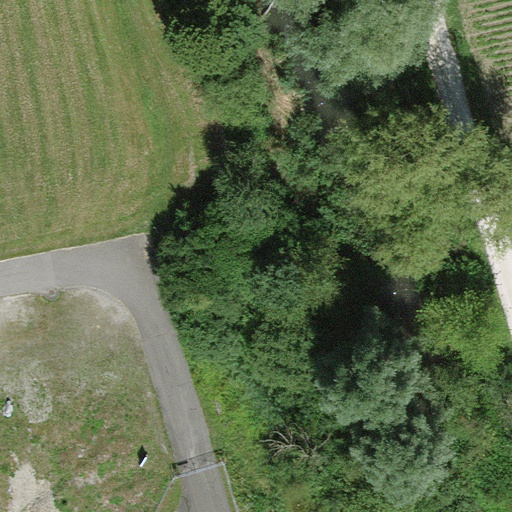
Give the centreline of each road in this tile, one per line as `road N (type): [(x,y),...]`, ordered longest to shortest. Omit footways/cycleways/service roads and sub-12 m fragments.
road 1 (residential): [(0,277),(73,263),(132,272),(152,308),(209,511)]
road 2 (track): [(511,319),(417,0)]
